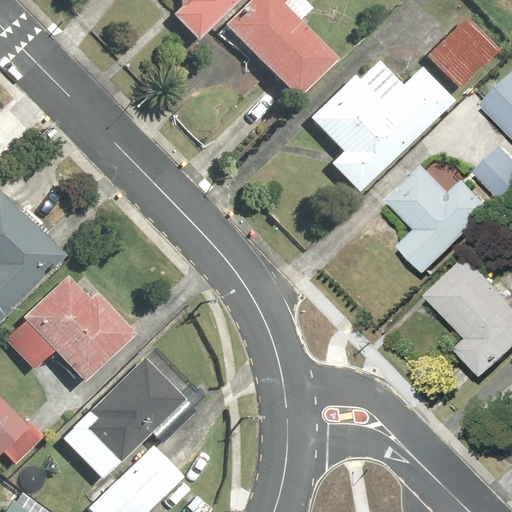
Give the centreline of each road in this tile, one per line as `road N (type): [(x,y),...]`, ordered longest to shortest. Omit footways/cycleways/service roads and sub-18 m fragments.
road 1 (residential): [(287,412),(280,363),(258,306),(208,238),(0,23)]
road 2 (residential): [(476,511),(381,424),(287,412)]
